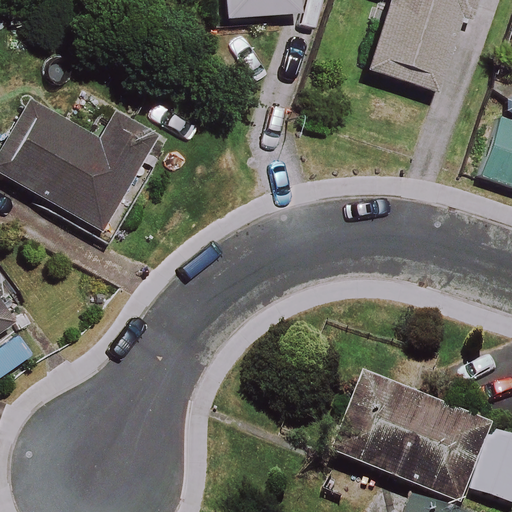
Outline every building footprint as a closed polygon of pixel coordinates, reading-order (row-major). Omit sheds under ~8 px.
[(290,21),(290,0),(218,0),(218,21),(290,21)] [(388,0),(364,75),(432,100),(454,30),(463,32),(473,0),(388,0)] [(92,149),(30,113),(0,164),(0,181),(93,236),(148,142),(109,119),(92,149)] [(511,129),(495,122),(473,177),(511,192),(511,129)] [(0,332),(9,326),(0,313),(0,332)] [(511,503),(511,440),(360,383),(330,462),(459,511),(466,493),(510,510),(511,503)]
